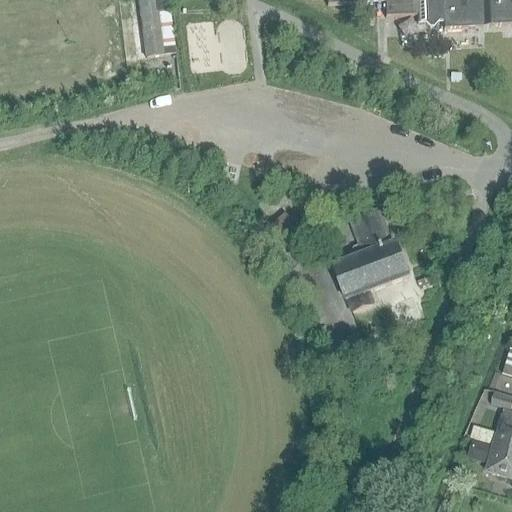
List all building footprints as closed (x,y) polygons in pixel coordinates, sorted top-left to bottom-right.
[(136,0),(144,60),(163,58),(162,50),(173,48),(171,31),(169,13),(166,13),(164,0),(136,0)] [(511,0),(325,0),(326,8),(384,5),(384,19),(416,18),(416,26),(423,26),(428,31),(432,31),(437,25),(442,25),(442,31),(511,28),(511,0)] [(270,228),(289,250),(304,238),(285,216),(270,228)] [(407,279),(395,247),(391,249),(378,216),(351,226),(359,247),(353,250),(350,257),(352,263),(333,271),(345,303),(347,303),(352,315),(372,307),(372,305),(378,302),(374,292),(407,279)] [(432,289),(429,281),(417,285),(420,293),(432,289)] [(511,351),(509,351),(501,377),(511,380),(511,351)] [(490,407),(510,412),(511,405),(511,399),(493,394),(490,407)] [(511,415),(502,413),(494,440),(504,443),(505,438),(511,440),(511,415)] [(504,443),(494,440),(483,474),(511,483),(511,440),(505,438),(504,443)] [(489,448),(471,443),(466,460),(484,466),(489,448)]
